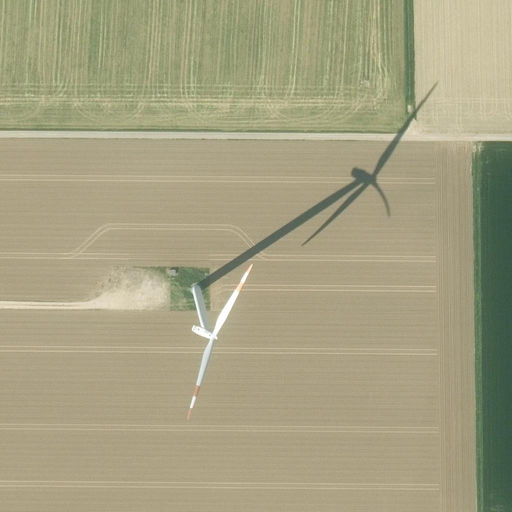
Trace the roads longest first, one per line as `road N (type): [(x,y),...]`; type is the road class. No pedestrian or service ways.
road 1 (track): [(511,139),(0,134)]
road 2 (track): [(476,511),(470,139)]
road 3 (track): [(411,137),(408,0)]
